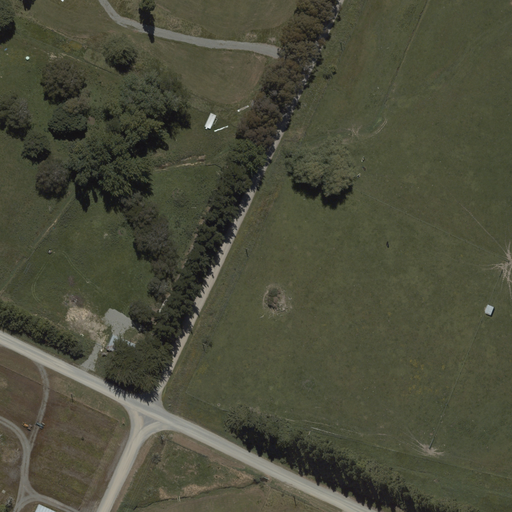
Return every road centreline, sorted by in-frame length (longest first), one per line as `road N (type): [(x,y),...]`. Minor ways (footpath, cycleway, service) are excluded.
road 1 (residential): [(147,412),(337,0)]
road 2 (residential): [(147,412),(369,511)]
road 3 (residential): [(0,339),(147,412)]
